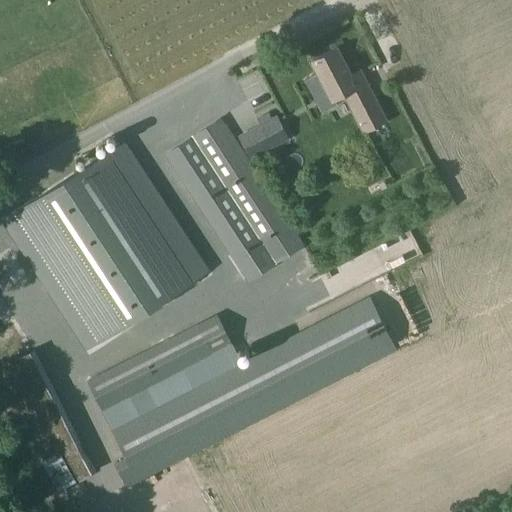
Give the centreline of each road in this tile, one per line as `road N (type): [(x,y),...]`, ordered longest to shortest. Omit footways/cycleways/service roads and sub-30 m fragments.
road 1 (unknown): [(118,111),(206,265),(209,289),(53,381)]
road 2 (unknown): [(339,0),(118,111)]
road 3 (unknown): [(0,259),(53,381)]
road 4 (unknown): [(118,111),(0,170)]
